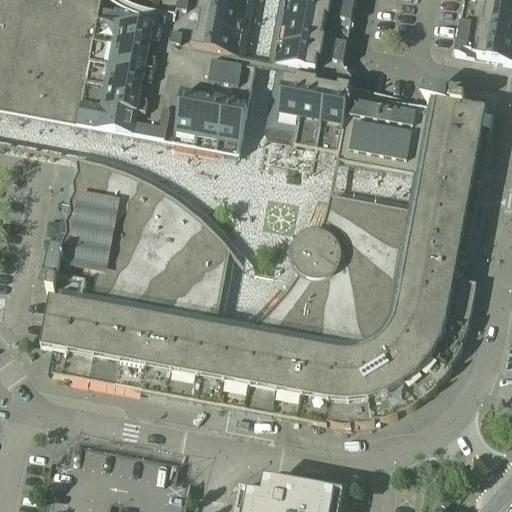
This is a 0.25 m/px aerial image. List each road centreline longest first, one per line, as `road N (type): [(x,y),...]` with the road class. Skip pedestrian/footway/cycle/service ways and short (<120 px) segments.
road 1 (unclassified): [(226,456),(29,417)]
road 2 (unclassified): [(459,422),(484,384),(511,254)]
road 3 (unclassified): [(387,472),(353,477),(226,456)]
